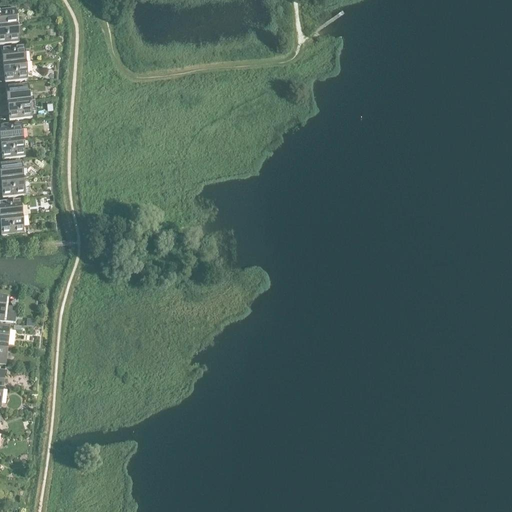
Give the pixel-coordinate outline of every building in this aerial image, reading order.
[(0,29),(17,28),(15,11),(0,12),(0,29)] [(0,46),(18,44),(17,28),(0,29),(0,46)] [(3,68),(25,65),(23,49),(1,51),(3,68)] [(5,84),(27,82),(25,65),(3,68),(5,84)] [(7,105),(29,103),(28,87),(5,89),(7,105)] [(9,122),(31,119),(29,103),(7,105),(9,122)] [(0,143),(0,145),(22,142),(21,126),(0,127),(0,143)] [(2,161),(24,159),(22,142),(0,145),(2,161)] [(0,180),(0,183),(23,180),(21,164),(0,166),(0,180)] [(2,199),(24,197),(23,180),(0,183),(2,199)] [(0,221),(22,219),(20,202),(0,204),(0,221)] [(0,226),(1,238),(24,235),(22,219),(0,221),(0,226)] [(0,322),(15,324),(16,313),(12,313),(12,308),(6,308),(7,297),(0,296),(0,322)] [(0,346),(7,347),(10,328),(0,327),(0,346)]
